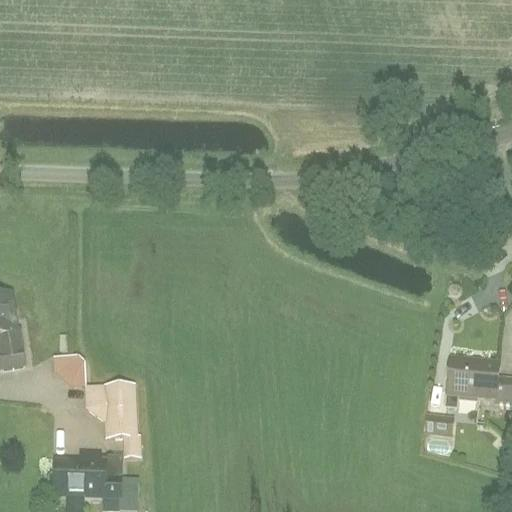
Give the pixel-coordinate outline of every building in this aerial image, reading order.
[(0,373),(26,370),(20,333),(19,333),(19,331),(13,332),(8,296),(0,297),(0,373)] [(511,382),(499,381),(501,366),(452,361),(448,398),(496,403),(496,408),(511,410),(511,382)] [(137,440),(136,425),(134,389),(105,390),(106,391),(85,392),(86,413),(107,428),(108,441),(125,440),(137,440)] [(452,441),(454,421),(427,418),(424,439),(452,441)] [(140,440),(137,440),(125,440),(126,461),(141,460),(140,440)] [(54,497),(54,499),(121,502),(123,461),(93,459),(93,458),(77,458),(76,466),(56,465),(55,475),(52,474),(47,479),(47,492),(51,497),(54,497)]
